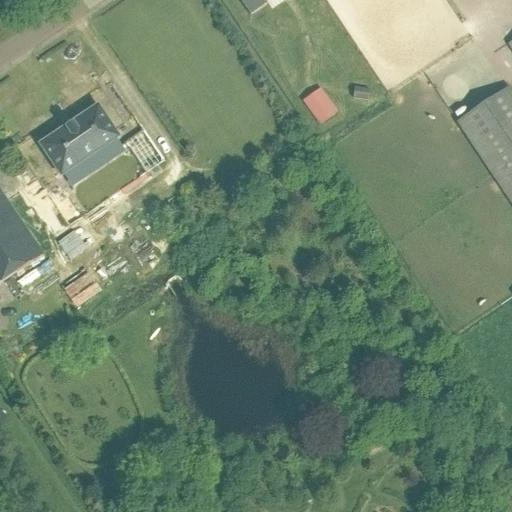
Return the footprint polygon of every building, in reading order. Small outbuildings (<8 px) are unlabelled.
[(238,0),(250,18),(267,6),(262,0),(238,0)] [(354,88),(352,101),(367,103),(369,90),(354,88)] [(320,90),(302,103),(319,127),(337,115),(320,90)] [(511,206),(511,95),(508,90),(457,124),(511,206)] [(59,176),(61,178),(63,176),(62,176),(116,140),(118,139),(117,137),(116,137),(98,111),(99,110),(97,108),(95,110),(74,124),(63,131),(63,132),(42,146),(40,147),(41,149),(60,175),(59,176)] [(0,285),(43,256),(0,192),(0,285)] [(88,274),(63,292),(76,311),(101,293),(88,274)]
